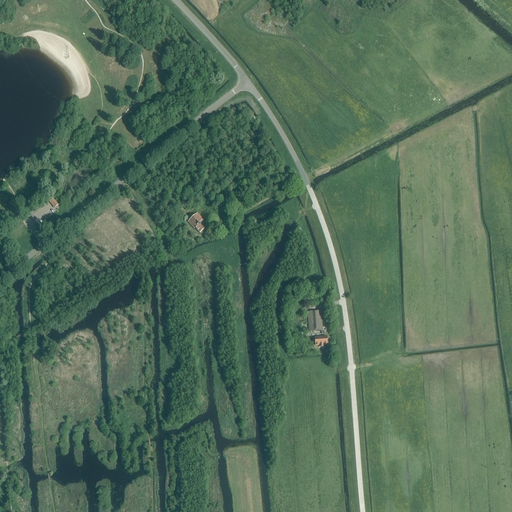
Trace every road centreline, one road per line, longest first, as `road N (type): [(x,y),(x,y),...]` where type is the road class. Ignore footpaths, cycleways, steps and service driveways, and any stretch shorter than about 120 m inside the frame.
road 1 (tertiary): [(363,511),(336,265),(288,143),(247,81)]
road 2 (unclassified): [(0,281),(247,81)]
